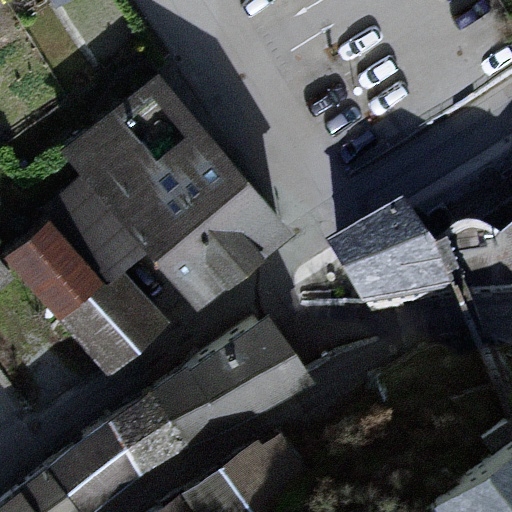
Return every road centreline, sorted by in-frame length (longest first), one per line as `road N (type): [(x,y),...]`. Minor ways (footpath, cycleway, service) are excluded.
road 1 (unclassified): [(262,284),(0,477)]
road 2 (residential): [(181,0),(332,226)]
road 3 (residential): [(262,284),(293,321),(316,326),(432,323),(511,308)]
road 4 (unclassified): [(511,106),(332,226)]
